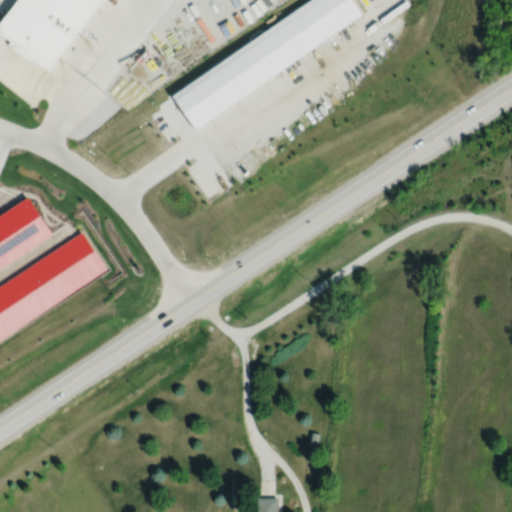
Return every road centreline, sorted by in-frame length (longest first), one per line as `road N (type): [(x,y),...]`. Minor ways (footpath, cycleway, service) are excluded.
road 1 (primary): [(0,434),(511,94)]
road 2 (residential): [(196,302),(101,185),(0,127)]
